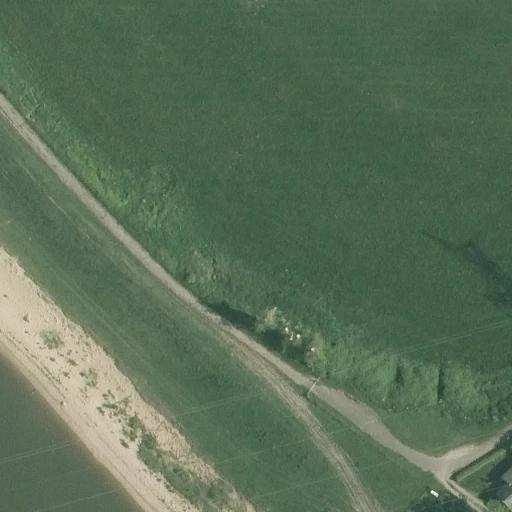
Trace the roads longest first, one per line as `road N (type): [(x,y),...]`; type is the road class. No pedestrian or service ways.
road 1 (track): [(0,106),(156,273),(297,377)]
road 2 (track): [(332,401),(418,464),(441,470),(465,463)]
